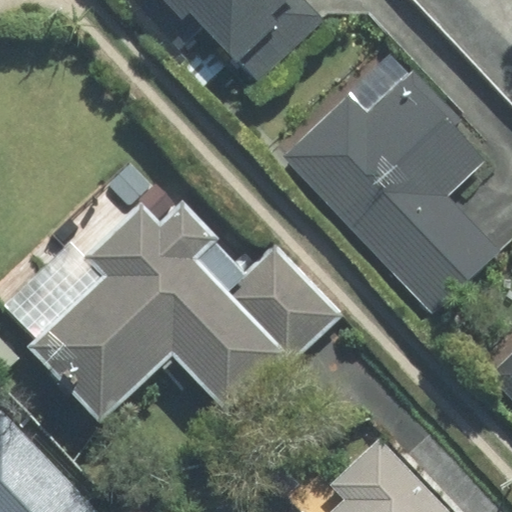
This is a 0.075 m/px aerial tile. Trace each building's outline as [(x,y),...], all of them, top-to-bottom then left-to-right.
[(145,0),(226,76),(293,5),(288,0),(145,0)] [(392,52),(273,151),(424,331),(508,261),(449,191),(484,162),(392,52)] [(167,215),(20,353),(95,431),(162,369),(220,430),(343,314),(274,242),(232,283),(167,215)] [(511,330),(465,373),(511,423),(511,330)] [(99,511),(4,413),(0,417),(0,511),(445,511),(376,440),(301,511),(99,511)]
